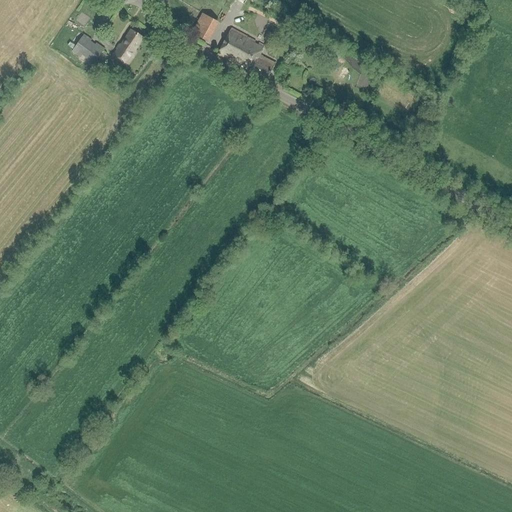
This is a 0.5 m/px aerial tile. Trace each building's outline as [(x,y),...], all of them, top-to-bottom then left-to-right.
[(203,14),(193,33),(207,40),(217,21),(203,14)] [(264,46),(231,28),(217,55),(248,71),(249,69),(267,79),(275,64),(259,55),(264,46)] [(271,33),(265,30),(262,37),(268,40),(271,33)] [(131,31),(121,45),(119,44),(116,49),(118,50),(115,54),(113,53),(111,56),(127,66),(137,51),(135,50),(143,39),(131,31)] [(104,49),(83,34),(71,52),(92,66),(104,49)]
